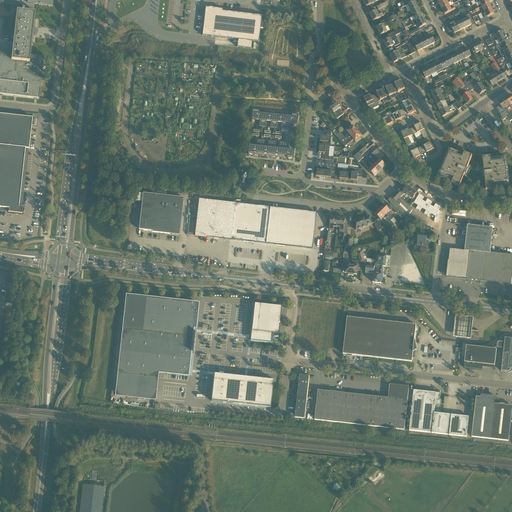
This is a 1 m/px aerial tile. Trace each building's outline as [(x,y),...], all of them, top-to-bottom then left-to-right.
[(0,0),(0,2),(24,6),(24,10),(22,9),(22,12),(17,11),(16,18),(6,17),(4,35),(4,39),(8,40),(7,43),(13,44),(12,54),(3,53),(3,52),(3,53),(0,52),(0,93),(39,98),(44,57),(43,57),(31,56),(30,56),(34,13),(34,11),(33,11),(34,3),(36,4),(36,3),(51,5),(51,0),(0,0)] [(391,3),(389,0),(377,7),(378,10),(391,3)] [(487,0),(483,0),(479,2),(481,5),(474,8),(475,10),(478,9),(479,9),(482,7),(489,3),(487,0)] [(440,4),(442,9),(449,6),(447,1),(440,4)] [(405,7),(408,13),(418,8),(415,2),(412,3),(408,5),(406,6),(405,4),(399,7),(400,9),(405,7)] [(492,9),(489,3),(482,7),(485,12),(492,9)] [(449,6),(442,9),(445,15),(452,11),(455,9),(454,7),(451,9),(449,6)] [(411,11),(414,17),(421,13),(418,8),(408,13),(411,11)] [(492,9),(485,12),(481,14),(482,17),(483,19),(494,14),(492,9)] [(259,16),(222,12),(209,10),(207,30),(203,29),(202,36),(238,40),(237,47),(251,49),(252,42),(258,42),(261,16),(259,16)] [(370,14),(373,21),(380,18),(384,15),(383,13),(378,15),(376,11),(370,14)] [(416,22),(416,23),(423,19),(421,13),(414,17),(415,20),(411,22),(413,24),(416,22)] [(461,18),(466,28),(471,25),(470,22),(473,21),(470,14),(461,18)] [(453,16),(447,18),(443,21),(445,24),(455,19),(454,17),(453,16)] [(460,22),(456,23),(460,31),(466,28),(461,18),(459,19),(460,22)] [(416,23),(419,28),(414,31),(413,30),(411,31),(411,32),(409,32),(411,35),(424,29),(423,26),(426,25),(423,19),(416,23)] [(376,28),(380,35),(387,32),(385,27),(388,26),(387,23),(384,24),(376,28)] [(451,26),(447,28),(449,32),(453,31),(454,33),(460,31),(456,23),(451,26)] [(387,49),(394,45),(394,47),(400,44),(396,36),(405,31),(403,28),(386,36),(388,40),(383,42),(387,49)] [(494,33),(498,40),(506,36),(503,31),(500,33),(499,31),(494,33)] [(432,36),(431,36),(426,39),(429,46),(435,43),(433,40),(432,36)] [(508,41),(506,36),(498,40),(495,41),(497,46),(507,41),(508,41)] [(429,46),(426,39),(420,41),(423,49),(429,46)] [(420,41),(414,44),(416,48),(418,51),(423,49),(420,41)] [(481,55),(485,53),(485,55),(490,52),(489,51),(483,41),(479,43),(472,46),(473,47),(470,48),(474,54),(479,51),(481,55)] [(496,46),(498,51),(510,46),(507,41),(497,46),(496,46)] [(510,46),(498,51),(501,55),(504,54),(511,50),(510,46)] [(462,51),(465,59),(471,56),(469,52),(467,49),(462,51)] [(401,59),(406,57),(404,54),(402,55),(400,50),(390,55),(394,63),(401,59)] [(505,57),(502,58),(503,60),(506,59),(507,58),(511,55),(511,50),(504,54),(505,57)] [(462,51),(456,54),(460,61),(462,60),(464,64),(467,63),(465,59),(462,51)] [(450,57),(454,64),(460,61),(456,54),(450,57)] [(450,57),(445,60),(448,67),(454,64),(450,57)] [(448,67),(445,60),(439,63),(443,71),(443,72),(449,69),(448,67)] [(499,73),(496,74),(488,79),(492,86),(505,78),(505,77),(502,72),(500,69),(496,62),(491,65),(495,71),(497,70),(499,73)] [(439,63),(433,65),(437,72),(440,71),(441,72),(443,71),(439,63)] [(433,65),(428,68),(431,75),(437,72),(433,65)] [(425,78),(431,75),(428,68),(422,71),(423,74),(425,78)] [(470,75),(477,85),(474,87),(479,95),(486,91),(481,83),(480,83),(473,73),(470,75)] [(463,83),(460,80),(458,77),(454,81),(461,89),(460,90),(464,95),(462,97),(467,104),(473,99),(468,93),(471,91),(463,82),(463,83)] [(395,85),(392,87),(396,94),(398,92),(405,89),(401,81),(394,84),(395,85)] [(465,81),(463,82),(471,91),(474,89),(469,82),(467,84),(465,81)] [(386,90),(383,91),(386,98),(388,102),(392,100),(390,96),(396,94),(392,87),(392,85),(385,89),(386,90)] [(377,94),(374,96),(377,102),(380,101),(382,100),(384,104),(388,102),(386,98),(383,91),(383,90),(376,93),(377,94)] [(431,94),(434,99),(442,95),(439,90),(431,94)] [(445,101),(442,95),(434,99),(433,100),(434,100),(437,105),(436,106),(445,101)] [(370,96),(364,99),(368,107),(369,107),(370,110),(379,106),(377,102),(374,96),(371,97),(370,96)] [(405,109),(402,110),(405,116),(409,113),(410,114),(416,112),(412,105),(409,99),(409,98),(409,99),(405,101),(408,107),(405,109)] [(511,120),(511,108),(505,98),(498,103),(500,106),(496,109),(500,115),(503,120),(507,117),(510,121),(511,120)] [(332,104),(332,105),(329,107),(335,115),(334,116),(337,119),(344,114),(340,109),(341,108),(336,102),(336,101),(335,101),(332,103),(332,104)] [(439,111),(439,112),(448,107),(445,101),(436,106),(437,105),(439,111)] [(389,108),(392,115),(395,120),(395,122),(401,119),(400,118),(405,116),(402,110),(399,111),(396,113),(393,106),(389,108)] [(442,117),(451,113),(450,110),(451,109),(450,106),(448,107),(439,112),(440,111),(442,117)] [(392,115),(389,116),(386,118),(383,111),(379,113),(382,120),(385,126),(391,124),(390,123),(395,120),(392,115)] [(25,149),(29,149),(32,118),(0,114),(0,208),(9,209),(9,212),(8,212),(8,213),(22,214),(23,208),(22,208),(19,208),(25,149)] [(420,132),(423,138),(427,136),(424,130),(421,123),(416,126),(416,127),(412,129),(414,135),(417,133),(420,132)] [(340,132),(336,136),(342,144),(358,131),(353,126),(347,132),(346,132),(348,134),(344,137),(340,132)] [(404,139),(407,146),(411,144),(408,137),(411,136),(414,135),(412,129),(407,131),(407,130),(401,133),(404,140),(404,139)] [(353,157),(354,157),(359,152),(362,149),(358,145),(356,147),(359,150),(355,152),(353,150),(353,151),(349,146),(355,141),(362,136),(358,131),(342,144),(345,147),(354,157),(353,157)] [(330,132),(324,132),(323,137),(320,136),(319,146),(326,146),(327,137),(330,138),(330,132)] [(423,146),(421,147),(423,153),(428,151),(428,152),(434,149),(431,143),(427,136),(423,138),(427,145),(423,146)] [(411,144),(407,146),(411,152),(410,152),(414,159),(419,156),(419,155),(423,153),(421,147),(418,149),(415,150),(411,144)] [(319,146),(318,153),(322,153),(321,156),(328,157),(329,147),(326,146),(319,146)] [(362,149),(359,152),(362,156),(367,151),(364,147),(362,149)] [(376,163),(382,169),(385,166),(380,160),(379,160),(377,158),(381,154),(377,149),(370,156),(376,163)] [(470,171),(472,168),(473,168),(473,167),(472,168),(471,169),(470,169),(467,168),(471,159),(451,150),(449,154),(447,153),(445,159),(447,160),(444,168),(442,167),(439,172),(441,173),(440,177),(460,185),(464,176),(467,177),(467,178),(468,178),(468,177),(468,176),(468,174),(468,173),(470,171)] [(359,152),(354,157),(358,163),(362,159),(364,158),(363,157),(362,156),(359,152)] [(374,165),(372,167),(378,173),(382,169),(376,163),(370,156),(367,158),(374,165)] [(481,179),(480,180),(481,180),(481,179),(485,179),(486,189),(508,187),(507,183),(509,182),(508,176),(506,177),(506,172),(508,172),(506,172),(506,168),(508,168),(507,162),(505,162),(505,158),(483,160),(484,171),(480,171),(480,170),(479,169),(479,167),(478,167),(479,168),(479,169),(480,170),(481,173),(481,176),(481,179)] [(378,173),(372,167),(367,162),(364,164),(369,170),(374,176),(378,173)] [(316,176),(323,177),(324,167),(317,166),(316,176)] [(323,177),(330,178),(331,174),(334,175),(335,168),(324,167),(323,177)] [(337,175),(340,175),(340,179),(348,180),(349,172),(349,170),(338,168),(337,175)] [(357,181),(358,177),(363,178),(364,171),(358,171),(358,173),(349,172),(348,180),(357,181)] [(399,211),(400,212),(408,204),(401,197),(404,194),(414,200),(418,193),(406,186),(406,187),(403,185),(388,201),(390,202),(393,205),(399,211)] [(139,230),(152,231),(156,195),(143,194),(139,230)] [(419,194),(413,203),(417,206),(415,209),(419,212),(421,208),(425,202),(422,200),(424,197),(419,194)] [(156,195),(152,231),(179,234),(183,198),(156,195)] [(427,199),(421,208),(425,211),(424,214),(428,216),(433,207),(430,205),(432,202),(427,199)] [(199,200),(195,236),(206,237),(211,201),(199,200)] [(211,201),(206,237),(231,240),(235,204),(211,201)] [(396,213),(399,211),(393,205),(390,202),(386,207),(384,205),(379,209),(394,224),(397,221),(394,218),(393,218),(388,213),(390,211),(392,209),(396,213)] [(231,240),(266,244),(270,208),(235,204),(231,240)] [(435,204),(428,216),(428,217),(434,220),(434,222),(438,224),(441,212),(438,210),(440,207),(435,204)] [(312,212),(270,208),(266,244),(308,248),(313,249),(317,213),(312,212)] [(382,218),(388,224),(391,227),(394,224),(379,209),(375,214),(381,220),(382,218)] [(402,226),(404,230),(406,227),(405,226),(411,217),(413,218),(413,217),(409,215),(407,219),(402,226)] [(372,224),(370,216),(363,218),(364,219),(361,220),(360,218),(353,220),(355,225),(354,225),(356,231),(368,227),(368,226),(372,224)] [(333,227),(337,228),(338,218),(331,217),(329,231),(333,231),(333,227)] [(345,219),(338,218),(337,228),(340,228),(340,232),(343,232),(345,219)] [(374,222),(377,229),(378,232),(384,227),(381,225),(376,220),(374,222)] [(422,222),(421,231),(420,237),(418,237),(417,246),(426,247),(426,240),(430,240),(431,232),(427,232),(427,226),(422,222)] [(493,228),(487,228),(467,225),(465,251),(450,249),(446,277),(466,279),(511,285),(511,277),(511,255),(490,253),(493,228)] [(346,237),(345,241),(345,248),(352,249),(353,237),(346,237)] [(360,249),(355,250),(357,253),(360,262),(361,262),(365,261),(365,260),(367,259),(363,252),(361,252),(360,250),(363,249),(363,250),(366,249),(366,248),(366,247),(362,248),(360,249)] [(381,284),(383,266),(385,267),(387,255),(376,254),(375,264),(374,274),(373,283),(381,284)] [(350,275),(351,275),(352,261),(352,263),(347,262),(347,260),(343,260),(342,268),(346,268),(345,273),(348,273),(348,275),(349,275),(350,275)] [(360,262),(352,261),(351,275),(352,275),(353,275),(354,276),(354,275),(354,274),(357,274),(357,270),(362,270),(362,266),(361,262),(360,262)] [(374,274),(375,264),(367,263),(365,273),(374,274)] [(188,376),(189,366),(192,338),(193,328),(196,329),(198,312),(195,312),(196,303),(148,297),(145,297),(142,297),(142,296),(135,295),(135,296),(126,295),(122,334),(116,387),(156,391),(158,373),(188,376)] [(281,307),(254,304),(254,310),(256,310),(255,326),(252,325),(250,341),(272,343),(273,334),(278,334),(281,307)] [(453,337),(470,339),(470,334),(471,331),(472,317),(455,315),(453,337)] [(321,351),(324,316),(314,316),(313,329),(299,327),(297,349),(321,351)] [(343,354),(412,362),(413,352),(416,325),(347,317),(343,354)] [(471,331),(470,334),(470,339),(478,339),(479,332),(471,331)] [(503,353),(501,371),(509,372),(511,370),(511,369),(511,368),(511,338),(511,339),(509,353),(503,353)] [(483,364),(495,366),(497,346),(491,345),(490,349),(466,346),(464,362),(465,362),(464,368),(482,370),(483,364)] [(257,381),(230,380),(231,376),(214,374),(211,401),(270,408),(273,381),(257,379),(257,381)] [(297,400),(307,401),(309,376),(299,375),(297,400)] [(367,426),(404,430),(408,400),(408,392),(409,387),(390,385),(388,398),(370,396),(367,426)] [(367,426),(370,396),(318,390),(315,413),(314,420),(367,426)] [(409,431),(437,434),(439,414),(434,413),(434,412),(435,404),(441,405),(441,400),(440,400),(440,396),(440,394),(422,392),(422,391),(419,390),(419,392),(414,391),(409,431)] [(480,398),(476,397),(472,437),(509,441),(511,409),(511,406),(505,405),(504,405),(500,405),(499,405),(494,404),(495,397),(481,395),(480,398)] [(307,401),(297,400),(295,418),(305,419),(305,412),(307,401)] [(451,415),(439,414),(437,434),(466,437),(469,417),(451,415),(451,414),(451,415)] [(371,476),(373,478),(381,472),(379,470),(371,476)]
